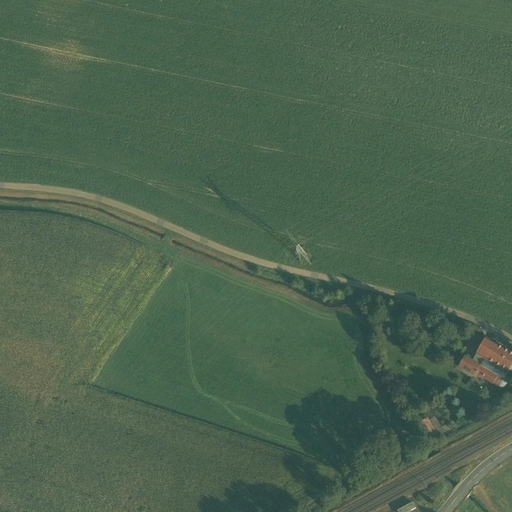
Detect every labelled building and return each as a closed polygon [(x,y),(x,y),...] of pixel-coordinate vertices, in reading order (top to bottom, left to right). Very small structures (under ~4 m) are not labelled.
[(477,355),(473,362),(465,358),(459,368),(475,378),(477,374),(494,385),(494,384),(499,387),(501,388),(503,388),(505,387),(507,384),(508,382),(507,380),(506,378),(510,371),(511,370),(511,354),(495,345),(486,340),(477,355)] [(502,402),(499,397),(489,405),(492,410),(502,402)] [(411,407),(407,409),(412,416),(416,414),(411,407)] [(416,414),(412,416),(418,425),(423,421),(416,414)] [(435,417),(429,421),(439,435),(440,436),(445,432),(435,417)] [(417,426),(429,442),(439,435),(429,421),(427,419),(423,421),(418,425),(417,426)] [(409,511),(416,509),(413,503),(398,511),(397,511),(409,511)]
